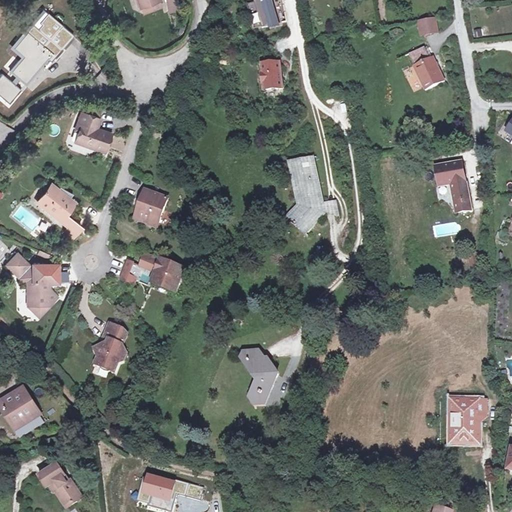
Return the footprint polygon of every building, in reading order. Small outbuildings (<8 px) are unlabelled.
[(137,0),(141,10),(162,2),(160,0),(137,0)] [(174,0),(164,0),(166,13),(176,12),(174,0)] [(252,0),(260,27),(276,23),(269,0),(252,0)] [(165,10),(162,2),(141,10),(144,17),(165,10)] [(439,37),(435,18),(418,21),(422,40),(439,37)] [(26,51),(22,56),(10,71),(17,76),(19,78),(26,83),(47,57),(51,60),(61,48),(48,38),(42,45),(26,31),(16,42),(26,51)] [(12,47),(22,56),(26,51),(16,42),(12,47)] [(416,68),(431,60),(425,49),(410,57),(416,68)] [(416,68),(414,69),(426,93),(445,83),(433,59),(431,60),(416,68)] [(277,62),(260,64),(263,89),(281,87),(277,62)] [(15,84),(12,82),(2,74),(0,75),(0,95),(10,103),(21,89),(15,84)] [(85,111),(99,118),(102,110),(88,103),(85,111)] [(101,119),(99,118),(85,111),(83,110),(80,118),(83,120),(80,128),(75,142),(104,153),(112,136),(97,129),(101,119)] [(303,235),(323,214),(321,205),(313,159),(292,163),(299,199),(295,200),(296,206),(298,212),(289,222),(303,235)] [(288,164),(295,200),(299,199),(292,163),(288,164)] [(461,163),(436,168),(439,186),(451,183),(457,213),(470,211),(461,163)] [(43,212),(53,220),(55,217),(62,222),(66,217),(74,206),(68,201),(72,196),(60,189),(58,193),(51,188),(39,204),(45,210),(43,212)] [(148,202),(145,212),(141,221),(157,227),(168,197),(147,189),(143,200),(148,202)] [(139,209),(145,212),(148,202),(143,200),(139,209)] [(335,202),(321,205),(323,214),(339,219),(335,202)] [(285,218),(289,222),(298,212),(296,206),(285,218)] [(73,223),(66,217),(62,222),(55,217),(53,220),(67,232),(73,223)] [(73,223),(67,232),(64,235),(73,243),(82,231),(73,223)] [(32,266),(30,266),(17,253),(6,265),(25,283),(28,283),(29,303),(36,310),(42,304),(47,309),(59,296),(48,286),(48,282),(59,282),(58,272),(58,265),(55,263),(32,264),(32,266)] [(147,255),(144,262),(159,268),(157,274),(154,282),(176,290),(184,270),(176,267),(176,265),(171,262),(170,264),(147,255)] [(478,255),(469,255),(470,270),(479,270),(478,255)] [(141,268),(157,274),(159,268),(144,262),(141,268)] [(123,275),(137,280),(141,268),(127,263),(123,275)] [(69,272),(58,272),(59,282),(69,281),(69,272)] [(134,286),(137,280),(123,275),(121,281),(134,286)] [(0,306),(0,316),(12,331),(22,324),(4,303),(0,306)] [(41,315),(47,309),(42,304),(36,310),(41,315)] [(127,327),(113,322),(108,337),(111,338),(110,342),(106,341),(97,348),(99,360),(97,364),(118,372),(121,362),(126,360),(129,352),(122,349),(129,332),(127,327)] [(262,356),(257,347),(242,349),(239,354),(248,369),(255,368),(257,371),(250,389),(257,402),(262,399),(274,368),(266,355),(262,356)] [(25,390),(2,405),(19,430),(40,415),(25,390)] [(451,402),(451,422),(456,422),(456,440),(467,441),(467,446),(476,446),(478,416),(485,416),(485,403),(451,402)] [(456,422),(451,422),(450,446),(467,446),(467,441),(456,440),(456,422)] [(117,461),(108,462),(108,473),(117,472),(117,461)] [(40,478),(47,488),(51,486),(56,483),(60,490),(55,492),(66,509),(82,499),(72,482),(69,483),(66,485),(62,479),(66,477),(59,467),(40,478)] [(56,483),(51,486),(55,492),(60,490),(56,483)]
